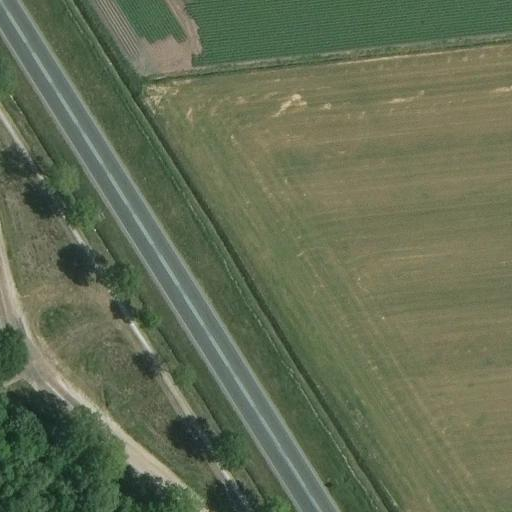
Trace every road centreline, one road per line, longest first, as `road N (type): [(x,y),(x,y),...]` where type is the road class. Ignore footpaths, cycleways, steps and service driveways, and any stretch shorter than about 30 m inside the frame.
road 1 (trunk): [(320,511),(0,0)]
road 2 (track): [(0,268),(27,363),(198,511)]
